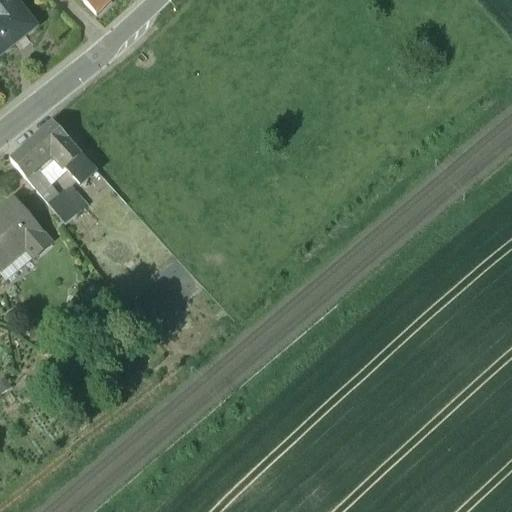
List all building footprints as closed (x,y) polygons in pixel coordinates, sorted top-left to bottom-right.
[(0,0),(0,56),(35,29),(11,0),(0,0)] [(78,0),(96,17),(113,0),(78,0)] [(52,125),(24,150),(37,165),(43,159),(50,166),(55,161),(65,172),(81,157),(52,125)] [(37,165),(24,150),(10,162),(22,177),(37,165)] [(81,157),(65,172),(79,187),(95,172),(81,157)] [(64,193),(48,207),(64,227),(81,212),(64,193)] [(12,203),(0,213),(0,269),(25,248),(33,258),(48,245),(12,203)]
